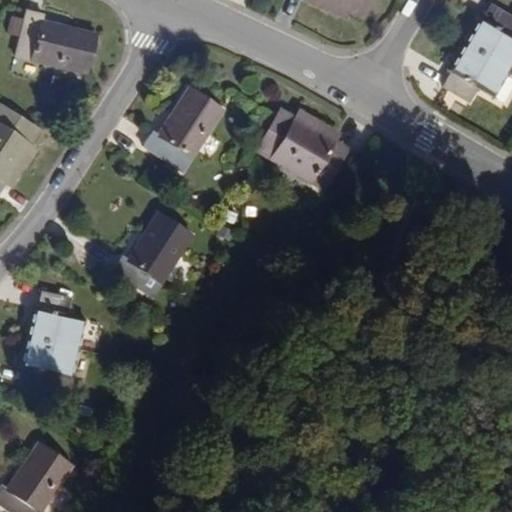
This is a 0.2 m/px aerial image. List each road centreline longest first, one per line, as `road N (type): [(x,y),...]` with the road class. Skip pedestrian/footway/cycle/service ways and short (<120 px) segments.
road 1 (residential): [(175,11),(84,158),(0,270)]
road 2 (residential): [(175,11),(367,95)]
road 3 (residential): [(367,95),(511,186)]
